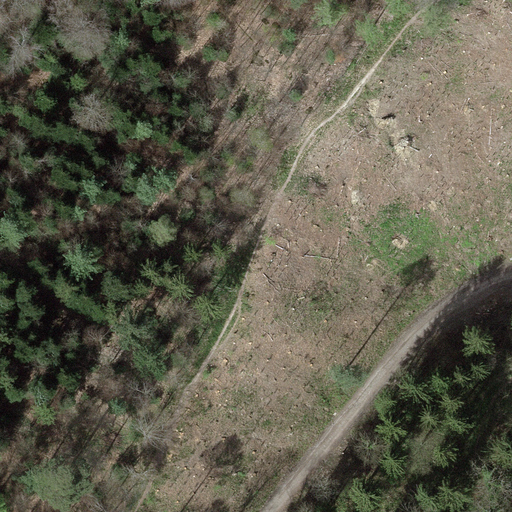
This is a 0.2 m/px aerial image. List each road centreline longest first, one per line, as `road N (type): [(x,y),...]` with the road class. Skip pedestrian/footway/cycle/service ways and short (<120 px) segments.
road 1 (track): [(269,511),(399,349),(458,300),(511,274)]
road 2 (track): [(460,511),(488,400),(511,372)]
